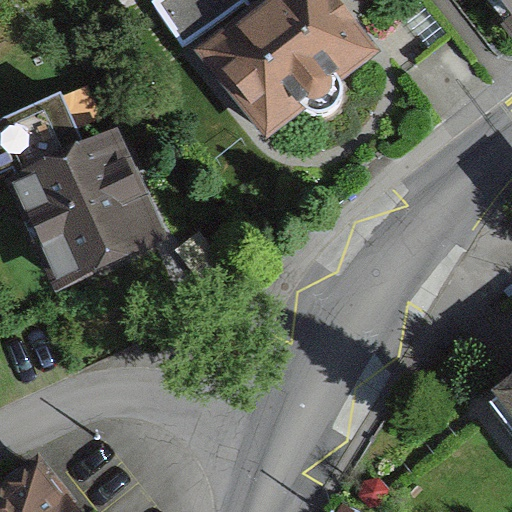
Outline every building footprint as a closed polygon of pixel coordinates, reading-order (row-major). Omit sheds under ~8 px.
[(197,60),(265,148),(306,120),(321,122),(335,116),(344,103),(341,89),(381,60),(332,0),(160,0),(150,7),(182,52),(245,8),(252,16),(197,60)] [(511,0),(481,0),(511,37),(511,0)] [(0,183),(2,182),(57,302),(171,250),(119,136),(86,151),(63,100),(0,128),(0,183)] [(511,392),(490,409),(511,437),(511,392)] [(69,511),(38,477),(0,502),(0,511),(69,511)]
